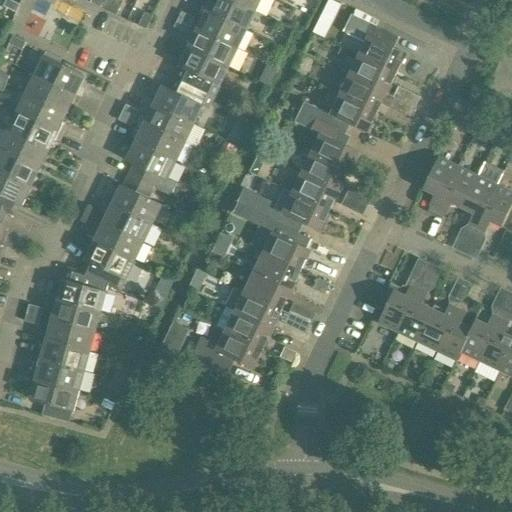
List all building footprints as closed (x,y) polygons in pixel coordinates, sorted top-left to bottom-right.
[(16,13),(20,5),(9,0),(6,0),(3,6),(16,13)] [(105,0),(101,8),(109,12),(114,0),(105,0)] [(117,0),(114,0),(109,12),(117,15),(123,3),(117,0)] [(230,0),(213,0),(208,12),(247,31),(256,12),(230,0)] [(230,0),(256,12),(261,0),(230,0)] [(182,12),(178,20),(191,26),(195,18),(182,12)] [(238,49),(247,31),(208,12),(199,30),(238,49)] [(146,30),(148,27),(153,17),(145,13),(138,26),(146,30)] [(368,39),(359,56),(396,74),(406,54),(394,48),(399,37),(354,15),(347,29),(368,39)] [(191,26),(178,20),(174,27),(187,34),(191,26)] [(199,30),(190,48),(229,67),(238,49),(199,30)] [(26,43),(13,36),(9,44),(22,51),(26,43)] [(220,87),(229,67),(190,48),(176,78),(215,97),(229,104),(233,95),(224,91),(225,90),(220,87)] [(35,75),(50,82),(73,94),(83,74),(45,56),(35,75)] [(387,93),(396,74),(359,56),(350,75),(387,93)] [(0,80),(6,84),(10,76),(0,71),(0,80)] [(73,94),(50,82),(35,75),(18,112),(56,130),(59,122),(62,123),(67,113),(72,103),(70,102),(73,94)] [(350,75),(340,95),(377,113),(382,103),(388,107),(410,117),(415,107),(394,97),(387,93),(350,75)] [(159,94),(154,105),(196,125),(205,106),(209,109),(215,97),(176,78),(171,89),(165,87),(161,95),(159,94)] [(399,87),(394,97),(415,107),(420,97),(399,87)] [(367,133),(377,113),(340,95),(331,115),(305,102),(300,112),(345,134),(350,125),(367,133)] [(126,104),(126,105),(122,112),(135,119),(139,111),(126,104)] [(151,116),(147,124),(187,143),(196,125),(154,105),(148,115),(151,116)] [(18,112),(9,130),(49,150),(54,139),(52,138),(56,130),(18,112)] [(122,112),(118,120),(132,126),(135,119),(122,112)] [(320,135),(310,154),(348,172),(358,152),(346,146),(351,137),(345,134),(300,112),(295,122),(320,135)] [(460,113),(454,125),(474,135),(480,123),(460,113)] [(474,135),(493,145),(499,132),(480,123),(474,135)] [(141,131),(136,142),(178,162),(187,143),(147,124),(143,132),(141,131)] [(240,145),(245,136),(232,129),(227,139),(240,145)] [(9,130),(0,148),(38,167),(42,159),(44,160),(49,150),(9,130)] [(169,179),(178,162),(136,142),(131,152),(133,153),(128,162),(134,165),(129,176),(155,188),(171,196),(177,184),(176,183),(169,179)] [(0,171),(29,186),(38,167),(0,148),(0,171)] [(339,191),(348,172),(310,154),(301,173),(339,191)] [(428,212),(435,215),(458,167),(438,157),(423,189),(434,195),(432,198),(435,201),(430,206),(428,212)] [(213,177),(221,180),(222,181),(228,170),(226,169),(218,166),(213,177)] [(449,206),(451,203),(462,208),(478,176),(458,167),(435,215),(442,219),(444,213),(445,206),(449,206)] [(0,171),(0,209),(6,211),(14,216),(29,186),(0,171)] [(301,173),(291,193),(330,211),(339,191),(301,173)] [(129,176),(114,206),(154,225),(163,206),(149,199),(155,188),(129,176)] [(467,231),(474,234),(497,186),(478,176),(462,208),(473,214),(471,217),(474,220),(469,225),(467,231)] [(351,185),(346,195),(368,205),(372,196),(351,185)] [(501,227),(511,205),(511,192),(497,186),(474,234),(481,237),(483,232),(484,225),(488,225),(490,222),(501,227)] [(320,232),(330,211),(291,193),(285,205),(279,202),(275,210),(257,200),(252,211),(298,233),(303,224),(320,232)] [(346,195),(341,205),(363,216),(368,205),(346,195)] [(88,205),(84,214),(97,220),(101,212),(88,205)] [(105,224),(145,243),(154,225),(114,206),(105,224)] [(273,234),(264,253),(301,271),(310,250),(294,242),(298,233),(252,211),(247,221),(273,234)] [(80,221),(93,227),(97,220),(84,214),(80,221)] [(105,224),(96,242),(136,262),(145,243),(105,224)] [(232,238),(221,233),(217,241),(229,246),(232,238)] [(108,285),(108,287),(121,293),(126,281),(136,262),(96,242),(82,272),(108,285)] [(291,290),(301,271),(264,253),(254,273),(291,290)] [(60,289),(57,300),(101,313),(108,287),(108,285),(82,272),(68,268),(63,289),(60,289)] [(254,273),(245,292),(282,310),(291,290),(254,273)] [(152,297),(163,302),(173,281),(162,276),(152,297)] [(378,323),(398,332),(422,283),(409,278),(406,284),(405,290),(401,289),(390,284),(379,307),(384,310),(378,323)] [(318,279),(313,289),(325,294),(329,285),(318,279)] [(429,287),(422,283),(398,332),(417,342),(433,309),(422,304),(424,300),(421,297),(425,294),(429,287)] [(282,310),(245,292),(235,287),(226,307),(235,312),(272,329),(282,310)] [(417,342),(437,351),(461,302),(453,299),(450,306),(450,311),(446,311),(444,314),(433,309),(417,342)] [(95,332),(101,313),(57,300),(54,311),(56,312),(54,321),(95,332)] [(437,351),(456,360),(472,328),(461,323),(463,319),(460,316),(464,313),(468,306),(461,302),(437,351)] [(310,324),(315,314),(294,303),(289,313),(310,324)] [(29,305),(27,313),(41,317),(44,309),(29,305)] [(476,320),(472,328),(456,360),(457,361),(461,354),(479,362),(503,313),(497,309),(494,315),(493,322),(489,321),(487,325),(476,320)] [(235,312),(226,331),(263,349),(272,329),(235,312)] [(25,321),(39,325),(41,317),(27,313),(25,321)] [(284,323),(306,334),(310,324),(289,313),(284,323)] [(479,362),(498,372),(511,343),(511,336),(504,333),(506,330),(503,327),(507,323),(510,316),(503,313),(479,362)] [(49,328),(46,339),(90,352),(95,332),(54,321),(52,329),(49,328)] [(263,349),(226,331),(216,326),(209,340),(202,337),(191,360),(227,378),(235,360),(253,369),(263,349)] [(85,372),(90,352),(46,339),(43,351),(45,351),(43,360),(85,372)] [(165,339),(160,350),(171,354),(177,357),(182,347),(165,339)] [(511,343),(498,372),(511,378),(511,343)] [(280,357),(292,362),(296,353),(285,347),(280,357)] [(385,358),(382,365),(392,370),(395,363),(385,358)] [(38,368),(35,379),(79,391),(85,372),(43,360),(41,368),(38,368)] [(115,371),(111,379),(125,386),(128,378),(115,371)] [(74,412),(79,391),(35,379),(32,390),(35,391),(32,400),(46,404),(43,415),(70,423),(72,412),(74,412)] [(108,387),(121,393),(125,386),(111,379),(108,387)] [(447,382),(444,387),(453,392),(456,386),(447,382)] [(99,405),(111,412),(115,404),(103,398),(99,405)]
